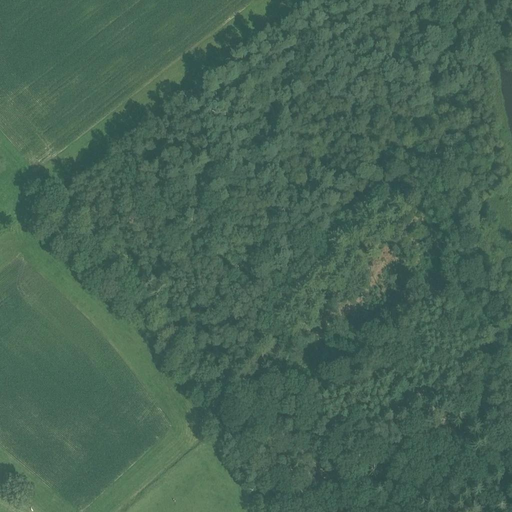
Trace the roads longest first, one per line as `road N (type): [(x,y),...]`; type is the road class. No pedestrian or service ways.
road 1 (track): [(319,0),(244,87),(221,144),(217,192),(253,254),(259,325),(275,347),(333,373),(511,420)]
road 2 (track): [(285,511),(249,447),(145,309),(46,212)]
